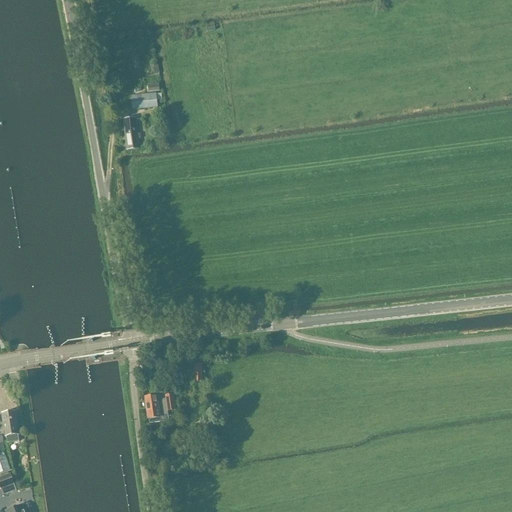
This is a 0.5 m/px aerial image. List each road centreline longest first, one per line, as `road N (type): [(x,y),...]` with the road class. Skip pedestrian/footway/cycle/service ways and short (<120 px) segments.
road 1 (tertiary): [(133,344),(511,300)]
road 2 (unclassified): [(133,344),(67,0)]
road 3 (unclassified): [(149,511),(133,344)]
road 4 (tertiary): [(0,365),(133,344)]
